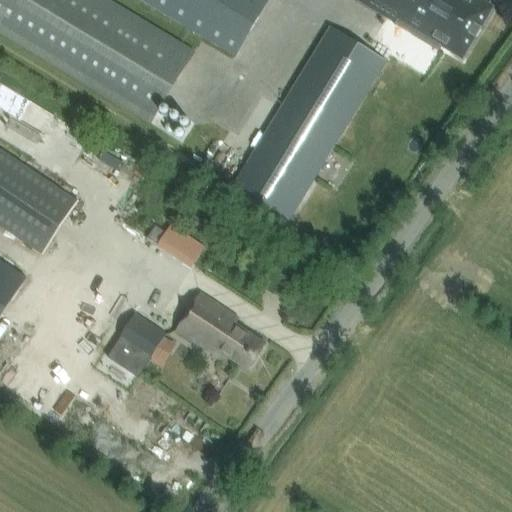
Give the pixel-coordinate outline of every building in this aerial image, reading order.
[(196,52),(108,0),(0,0),(0,34),(152,126),(196,52)] [(141,0),(235,56),(268,0),(141,0)] [(357,0),(403,27),(406,27),(411,29),(410,32),(438,48),(440,45),(462,58),(492,7),(479,0),(357,0)] [(227,199),(284,233),(387,62),(330,28),(227,199)] [(0,149),(0,226),(42,255),(77,201),(0,149)] [(178,224),(164,246),(200,268),(214,246),(178,224)] [(156,227),(149,238),(159,245),(166,234),(156,227)] [(0,255),(0,317),(29,275),(0,255)] [(80,271),(62,295),(110,331),(128,306),(80,271)] [(237,320),(198,295),(175,331),(213,355),(216,351),(246,370),(263,344),(233,325),(237,320)] [(63,301),(11,371),(38,392),(91,321),(63,301)] [(120,342),(161,370),(177,346),(164,338),(166,336),(137,316),(120,342)]
